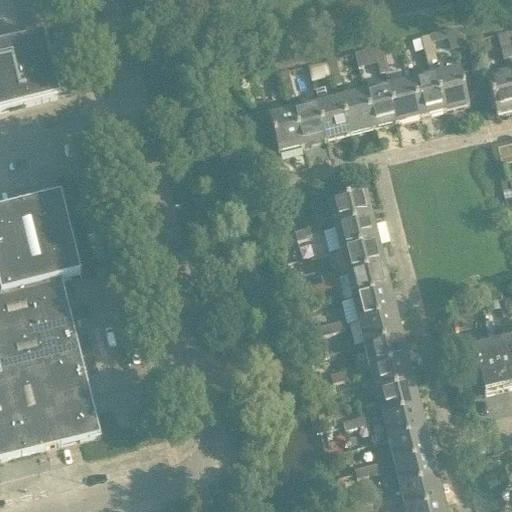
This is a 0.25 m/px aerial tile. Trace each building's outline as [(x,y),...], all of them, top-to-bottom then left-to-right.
[(497,38),(500,50),(508,48),(505,36),(497,38)] [(430,39),(421,41),(424,53),(433,51),(430,39)] [(43,40),(0,50),(0,115),(58,100),(43,40)] [(508,48),(500,50),(503,63),(511,61),(508,48)] [(373,53),(376,65),(385,63),(382,51),(373,53)] [(433,51),(424,53),(427,66),(436,63),(433,51)] [(326,65),(329,77),(338,75),(335,62),(326,65)] [(385,63),(376,65),(379,77),(388,75),(385,63)] [(469,111),(464,92),(473,90),(468,71),(435,79),(444,117),(469,111)] [(287,74),(279,76),(282,89),(290,87),(287,74)] [(338,75),(329,77),(332,89),(341,87),(338,75)] [(496,120),(511,115),(511,80),(511,76),(486,82),(496,120)] [(435,79),(411,85),(421,123),(444,117),(435,79)] [(411,85),(387,91),(397,129),(421,123),(411,85)] [(290,87),(282,89),(285,101),(294,99),(290,87)] [(387,91),(364,96),(373,134),(397,129),(387,91)] [(364,96),(340,102),(350,140),(373,134),(364,96)] [(340,102),(316,108),(326,146),(350,140),(340,102)] [(316,108),(293,114),(302,152),(326,146),(316,108)] [(277,158),(302,152),(293,114),(268,120),(277,158)] [(511,149),(499,153),(502,168),(511,165),(511,149)] [(328,207),(334,231),(372,222),(366,197),(328,207)] [(0,463),(100,438),(67,308),(61,283),(80,279),(60,199),(0,214),(0,376),(0,379),(0,378),(0,463)] [(372,222),(334,231),(340,255),(378,245),(372,222)] [(319,231),(306,234),(309,242),(321,239),(319,231)] [(296,245),(309,242),(306,234),(294,237),(296,245)] [(378,245),(340,255),(346,279),(384,269),(378,245)] [(384,269),(346,279),(352,302),(390,293),(384,269)] [(331,278),(318,281),(320,290),(333,287),(331,278)] [(308,293),(320,290),(318,281),(306,284),(308,293)] [(390,293),(352,302),(358,326),(396,316),(390,293)] [(497,306),(485,309),(487,317),(499,314),(497,306)] [(396,316),(358,326),(363,350),(402,340),(396,316)] [(343,325),(330,328),(332,337),(345,334),(343,325)] [(320,340),(332,337),(330,328),(318,332),(320,340)] [(402,340),(363,350),(370,374),(408,364),(402,340)] [(511,358),(509,346),(491,351),(502,394),(511,391),(511,358)] [(484,399),(502,394),(491,351),(473,355),(484,399)] [(408,364),(370,374),(375,397),(414,388),(408,364)] [(355,373),(342,376),(344,385),(357,382),(355,373)] [(332,388),(344,385),(342,376),(330,379),(332,388)] [(414,388),(375,397),(381,421),(420,412),(414,388)] [(420,412),(381,421),(387,445),(426,435),(420,412)] [(367,420),(354,424),(356,432),(369,429),(367,420)] [(342,427),(344,435),(356,432),(354,424),(342,427)] [(151,441),(149,432),(137,435),(139,443),(151,441)] [(426,435),(387,445),(393,469),(432,459),(426,435)] [(432,459),(393,469),(399,492),(438,483),(432,459)] [(378,468),(366,471),(368,480),(381,477),(378,468)] [(356,483),(368,480),(366,471),(354,474),(356,483)] [(438,483),(399,492),(404,511),(420,511),(443,506),(438,483)]
